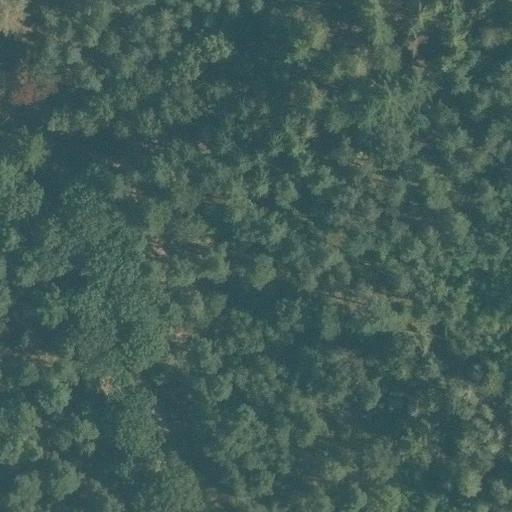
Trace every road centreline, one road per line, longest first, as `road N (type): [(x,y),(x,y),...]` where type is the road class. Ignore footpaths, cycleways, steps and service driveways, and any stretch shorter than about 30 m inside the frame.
road 1 (track): [(47,134),(186,437),(209,511)]
road 2 (track): [(47,134),(332,0)]
